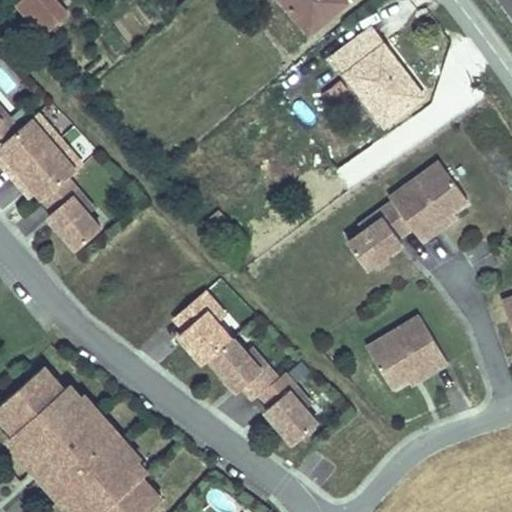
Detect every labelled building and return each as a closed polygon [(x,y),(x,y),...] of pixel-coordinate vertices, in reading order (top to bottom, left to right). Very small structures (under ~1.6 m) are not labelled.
[(21,0),(43,24),(66,3),(63,0),(21,0)] [(290,0),(311,27),(343,0),(290,0)] [(377,27),(340,55),(391,116),(427,86),(377,27)] [(335,77),(313,100),(326,112),(348,89),(335,77)] [(10,116),(0,104),(0,114),(5,120),(10,116)] [(22,130),(10,116),(5,120),(0,114),(0,148),(1,148),(22,130)] [(1,148),(11,159),(5,165),(16,178),(56,144),(50,136),(56,131),(40,114),(22,130),(1,148)] [(246,147),(268,130),(258,118),(237,134),(246,147)] [(50,136),(56,144),(62,139),(56,131),(50,136)] [(62,139),(56,144),(63,152),(69,147),(62,139)] [(56,144),(16,178),(27,191),(34,186),(39,192),(45,199),(69,178),(85,165),(69,147),(63,152),(56,144)] [(0,157),(0,159),(5,165),(11,159),(6,153),(0,157)] [(450,168),(444,161),(431,170),(437,179),(450,168)] [(457,210),(473,198),(450,168),(437,179),(431,170),(396,197),(399,201),(418,227),(428,241),(454,222),(450,216),(457,210)] [(91,215),(76,196),(81,192),(69,178),(45,199),(56,212),(51,216),(79,250),(104,229),(91,215)] [(34,186),(27,191),(32,198),(39,192),(34,186)] [(97,210),(81,192),(76,196),(91,215),(97,210)] [(405,236),(418,227),(399,201),(385,212),(390,217),(371,232),(355,243),(375,268),(409,242),(405,236)] [(454,222),(462,215),(457,210),(450,216),(454,222)] [(371,232),(390,217),(385,212),(367,226),(371,232)] [(248,226),(235,235),(248,252),(260,242),(248,226)] [(234,340),(219,324),(210,313),(218,306),(207,292),(181,314),(192,327),(180,337),(204,366),(211,361),(234,340)] [(228,317),(218,306),(210,313),(219,324),(228,317)] [(450,365),(422,318),(383,342),(388,350),(374,359),(393,390),(409,380),(418,375),(422,382),(450,365)] [(263,372),(247,354),(235,339),(234,340),(211,361),(239,394),(245,389),(256,401),(261,396),(280,380),(269,367),(263,372)] [(388,350),(383,342),(369,350),(374,359),(388,350)] [(269,367),(253,349),(247,354),(263,372),(269,367)] [(57,383),(45,369),(37,375),(49,389),(56,384),(57,383)] [(152,511),(157,508),(144,494),(144,493),(150,488),(142,480),(148,475),(137,463),(132,466),(119,451),(123,448),(110,434),(108,436),(78,404),(81,402),(69,387),(65,391),(63,392),(56,384),(49,389),(37,375),(0,407),(0,414),(17,434),(10,440),(23,454),(28,449),(57,481),(51,486),(74,511),(79,507),(83,511),(152,511)] [(307,411),(292,392),(297,388),(286,375),(280,380),(261,396),(272,407),(267,412),(296,445),(320,425),(307,411)] [(422,382),(418,375),(409,380),(413,387),(422,382)] [(313,406),(297,388),(292,392),(307,411),(313,406)] [(81,402),(78,404),(108,436),(110,434),(114,430),(85,398),(81,402)] [(140,460),(126,444),(123,448),(119,451),(132,466),(137,463),(140,460)] [(23,454),(21,455),(50,488),(51,486),(57,481),(28,449),(23,454)] [(166,500),(153,485),(150,488),(144,493),(144,494),(157,508),(166,500)]
